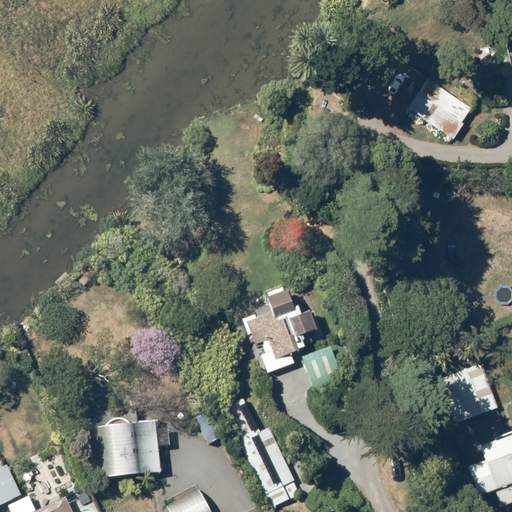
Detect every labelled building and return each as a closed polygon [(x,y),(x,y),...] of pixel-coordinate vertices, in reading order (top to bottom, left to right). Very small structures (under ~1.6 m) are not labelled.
[(511,33),(503,36),(509,66),(511,65),(511,33)] [(470,104),(429,79),(409,112),(450,137),(470,104)] [(429,182),(403,179),(402,191),(427,194),(429,182)] [(317,331),(303,293),(244,314),(266,374),(295,363),(291,354),(299,352),(294,339),(317,331)] [(497,407),(480,362),(438,378),(455,422),(497,407)] [(159,472),(156,421),(100,424),(104,476),(159,472)] [(511,435),(511,432),(473,446),(478,462),(462,468),(473,496),(492,489),(499,507),(511,501),(511,435)] [(0,503),(23,495),(6,452),(0,454),(0,503)] [(208,511),(198,490),(165,505),(168,511),(208,511)] [(39,496),(7,509),(8,511),(71,511),(64,495),(43,504),(39,496)]
